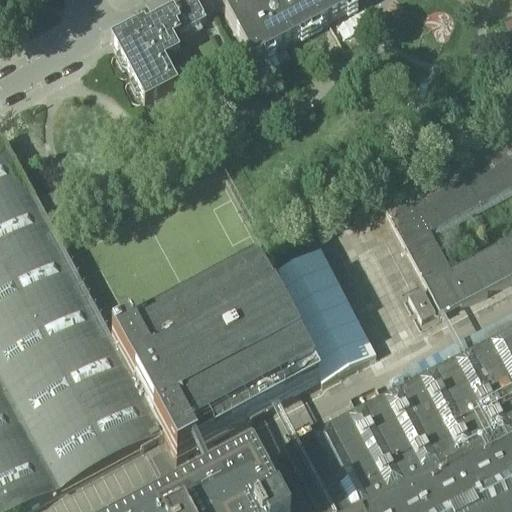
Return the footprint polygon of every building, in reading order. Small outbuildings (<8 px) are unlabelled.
[(251,69),(309,38),(288,0),(256,0),(223,18),(251,69)] [(349,0),(288,0),(309,38),(357,13),(349,0)] [(191,1),(109,44),(143,108),(176,91),(163,66),(178,58),(174,49),(174,43),(205,27),(191,1)] [(254,72),(245,77),(252,91),(262,86),(254,72)] [(511,136),(505,141),(504,140),(480,155),(479,153),(455,169),(454,166),(430,182),(429,180),(405,195),(404,193),(380,209),(440,321),(486,300),(485,299),(511,287),(510,285),(511,284),(511,136)] [(162,445),(110,347),(63,260),(42,222),(32,202),(2,148),(0,149),(0,511),(36,511),(39,511),(162,445)] [(62,207),(56,195),(42,203),(48,214),(62,207)] [(318,257),(274,280),(293,316),(283,321),(320,391),(374,363),(318,257)] [(121,341),(110,347),(162,445),(175,468),(317,392),(253,270),(121,341)] [(420,296),(406,303),(419,327),(433,320),(420,296)] [(511,319),(400,378),(408,392),(511,337),(511,319)] [(511,511),(511,337),(408,392),(283,458),(311,511),(511,511)] [(272,511),(260,488),(235,481),(175,511),(272,511)]
